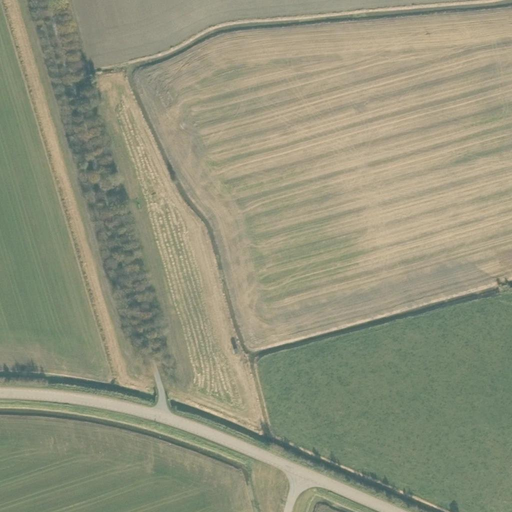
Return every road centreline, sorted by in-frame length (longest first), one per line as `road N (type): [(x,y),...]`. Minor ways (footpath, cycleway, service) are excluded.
road 1 (unclassified): [(166,418),(46,0)]
road 2 (secondary): [(166,418),(85,400),(0,394)]
road 3 (secondary): [(299,473),(166,418)]
